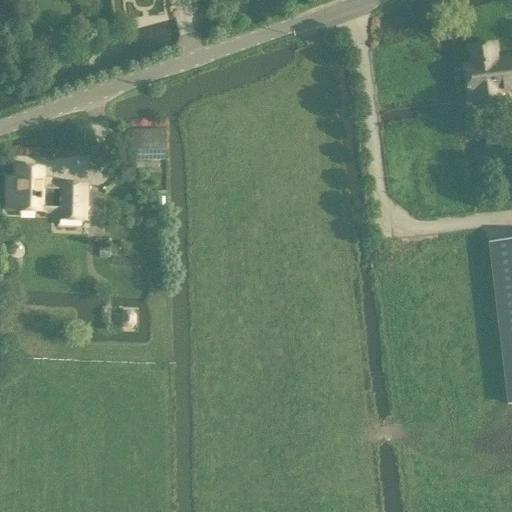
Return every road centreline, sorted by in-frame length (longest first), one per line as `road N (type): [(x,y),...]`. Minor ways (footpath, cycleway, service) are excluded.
road 1 (tertiary): [(0,128),(367,0)]
road 2 (unknown): [(367,0),(383,163),(401,198),(434,209),(511,188)]
